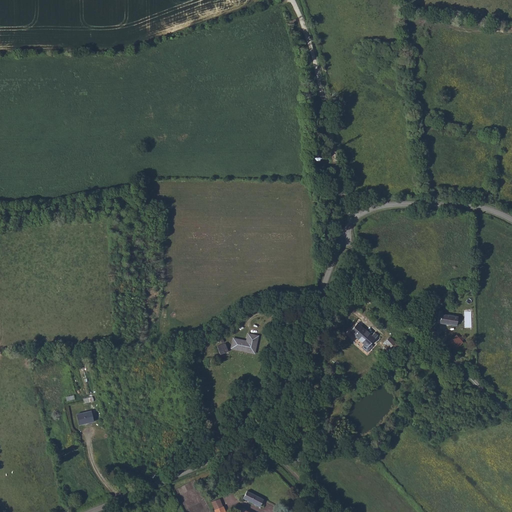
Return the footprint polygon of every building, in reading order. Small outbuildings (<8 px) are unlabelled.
[(437,322),(456,325),(458,316),(442,314),(443,310),(435,309),(432,329),(436,329),(437,322)] [(350,331),(367,347),(377,336),(374,333),(371,336),(357,323),(350,331)] [(250,352),(251,348),(255,349),(258,336),(248,334),(246,341),(233,338),(231,348),(250,352)] [(456,334),(447,342),(454,349),(463,341),(456,334)] [(381,348),(387,354),(393,348),(396,346),(398,344),(396,342),(390,336),(384,342),(389,348),(385,345),(381,348)] [(226,344),(218,347),(221,355),(229,352),(226,344)] [(76,415),(79,425),(93,421),(91,411),(76,415)] [(243,498),(250,501),(259,507),(263,499),(247,490),(243,498)] [(211,502),(214,509),(222,506),(219,499),(211,502)]
